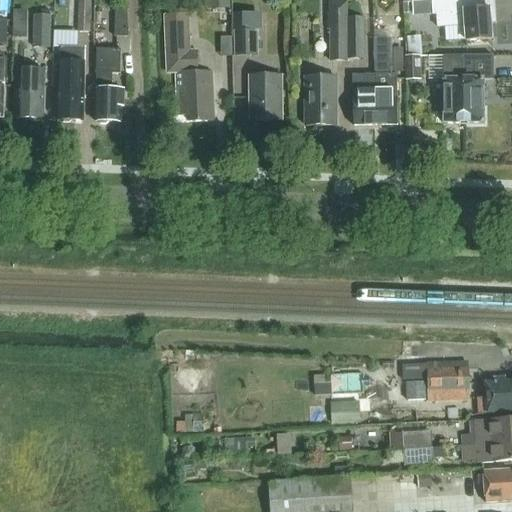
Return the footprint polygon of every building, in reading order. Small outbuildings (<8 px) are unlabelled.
[(207,0),(207,11),(230,11),(229,0),(207,0)] [(349,63),(349,61),(349,19),(348,5),(348,3),(347,0),(329,0),(330,2),(329,3),(329,13),(327,13),(328,31),(330,32),(330,63),(349,63)] [(474,0),(458,1),(433,2),(434,17),(438,16),(438,28),(466,27),(467,42),(493,41),(491,11),(475,12),(474,0)] [(79,1),(78,33),(90,33),(91,1),(79,1)] [(127,10),(115,11),(115,39),(129,38),(127,10)] [(166,16),(167,52),(190,51),(189,15),(166,16)] [(51,49),(52,16),(50,16),(41,16),(34,16),(34,48),(51,49)] [(366,20),(349,19),(349,61),(366,61),(366,20)] [(259,32),(234,32),(235,58),(259,58),(259,32)] [(375,77),(376,126),(398,126),(398,77),(393,77),(392,40),(374,40),(375,77)] [(85,65),(76,65),(76,51),(79,51),(79,50),(55,49),(54,88),(59,88),(59,91),(56,94),(56,100),(59,103),(58,122),(61,122),(63,125),(70,125),(73,122),(84,123),(85,89),(84,89),(85,65)] [(407,49),(407,57),(421,57),(422,57),(422,49),(407,49)] [(121,76),(121,53),(122,51),(97,51),(97,75),(96,123),(98,123),(101,127),(107,127),(110,124),(121,124),(121,109),(124,109),(125,92),(112,92),(113,76),(121,76)] [(190,51),(167,52),(168,74),(176,73),(178,117),(188,117),(188,123),(214,122),(212,74),(198,74),(197,51),(190,51)] [(421,57),(405,57),(406,82),(421,81),(421,57)] [(445,125),(464,125),(464,57),(444,57),(445,125)] [(464,57),(464,125),(484,125),(484,82),(494,81),(494,57),(464,57)] [(28,71),(28,89),(19,88),(19,91),(16,94),(16,99),(19,102),(18,120),(30,120),(33,123),(38,124),(41,121),(44,121),(44,89),(45,72),(28,71)] [(354,127),(376,126),(375,77),(353,78),(354,127)] [(282,78),(250,78),(250,122),(283,122),(282,78)] [(336,79),(306,79),(306,127),(337,127),(336,79)] [(467,371),(427,371),(414,371),(415,381),(416,381),(417,393),(428,393),(428,391),(468,391),(467,371)] [(511,382),(485,384),(487,416),(511,413),(511,382)] [(332,404),(346,404),(346,395),(332,395),(332,404)] [(360,404),(331,405),(332,426),(361,424),(360,404)] [(448,420),(458,420),(458,410),(448,410),(448,420)] [(204,415),(193,416),(194,433),(205,432),(204,415)] [(473,445),(462,445),(463,462),(477,461),(477,464),(493,463),(493,464),(511,463),(511,420),(480,423),(480,426),(471,426),(473,445)] [(176,433),(185,433),(185,423),(176,423),(176,433)] [(433,450),(432,433),(403,435),(405,452),(433,450)] [(291,436),(278,436),(278,455),(291,455),(291,436)] [(235,450),(230,450),(230,459),(247,459),(247,449),(257,448),(256,439),(246,440),(235,440),(235,450)] [(340,443),(340,452),(353,451),(352,442),(340,443)] [(433,450),(405,452),(406,469),(434,467),(433,450)] [(207,464),(195,465),(196,475),(208,474),(207,464)] [(511,471),(484,473),(486,504),(511,502),(511,475),(511,476),(511,471)] [(417,475),(418,490),(433,489),(432,474),(417,475)] [(269,484),(270,511),(354,511),(352,478),(269,484)]
